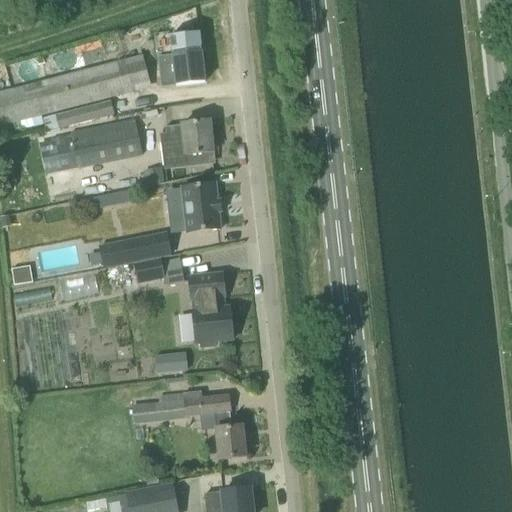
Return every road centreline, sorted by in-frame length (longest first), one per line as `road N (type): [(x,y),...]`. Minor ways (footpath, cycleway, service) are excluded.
road 1 (primary): [(368,511),(311,0)]
road 2 (unclassified): [(293,511),(238,0)]
road 3 (unclassified): [(511,240),(487,0)]
road 4 (track): [(142,0),(0,48)]
